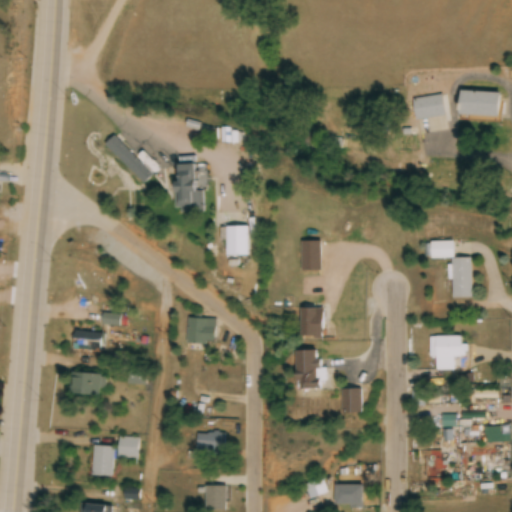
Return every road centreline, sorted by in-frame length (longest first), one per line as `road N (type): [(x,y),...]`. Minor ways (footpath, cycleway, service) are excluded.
road 1 (primary): [(11,511),(42,186),(45,63)]
road 2 (residential): [(250,511),(250,394),(233,330),(184,283),(42,186)]
road 3 (residential): [(395,511),(393,299)]
